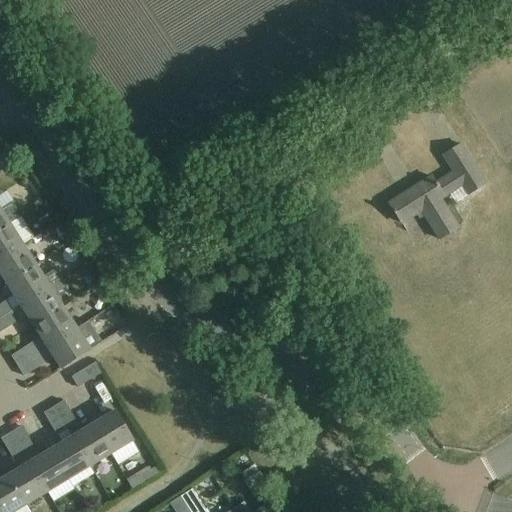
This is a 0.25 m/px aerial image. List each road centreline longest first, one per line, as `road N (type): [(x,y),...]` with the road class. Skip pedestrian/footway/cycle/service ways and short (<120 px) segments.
road 1 (unclassified): [(287,367),(312,303),(307,276),(257,190),(266,167),(491,22)]
road 2 (unclassified): [(25,90),(158,293),(287,367)]
road 3 (unclassified): [(287,367),(396,431),(450,499)]
